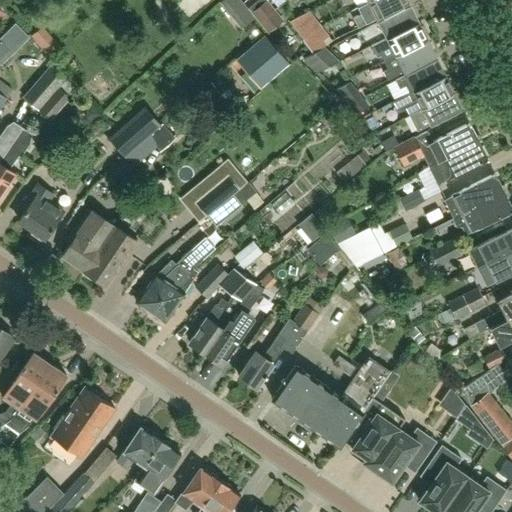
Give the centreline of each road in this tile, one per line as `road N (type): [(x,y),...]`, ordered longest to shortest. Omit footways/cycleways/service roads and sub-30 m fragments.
road 1 (residential): [(354,511),(0,266)]
road 2 (residential): [(511,110),(454,0)]
